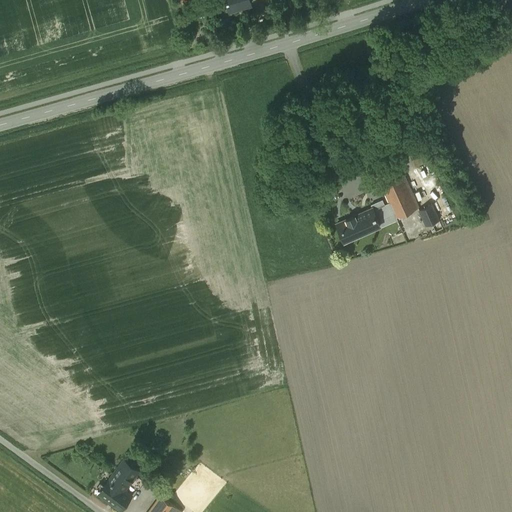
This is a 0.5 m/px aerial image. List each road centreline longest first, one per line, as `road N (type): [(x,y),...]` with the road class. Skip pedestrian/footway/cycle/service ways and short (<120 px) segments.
road 1 (tertiary): [(427,0),(0,125)]
road 2 (unclassified): [(0,432),(109,511)]
